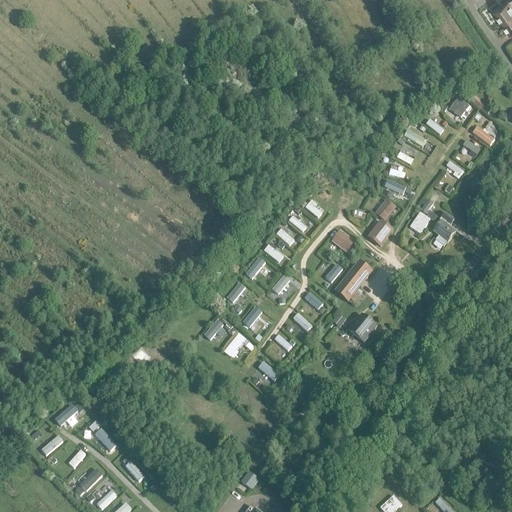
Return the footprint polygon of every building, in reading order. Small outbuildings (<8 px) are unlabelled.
[(511,0),(496,11),(493,13),(496,17),(500,24),(511,15),(511,0)] [(511,15),(500,24),(508,35),(511,32),(511,15)] [(475,97),(470,102),(488,118),(493,112),(475,97)] [(471,109),(458,99),(449,111),(461,119),(465,113),(468,114),(471,109)] [(436,120),(431,123),(440,134),(444,131),(441,126),(443,125),(440,121),(438,122),(436,120)] [(427,143),(408,132),(404,138),(423,149),(427,143)] [(480,152),(466,142),(463,147),(471,153),(470,156),(475,159),(477,157),(480,152)] [(397,159),(410,167),(413,162),(406,157),(407,155),(401,151),(397,159)] [(463,173),(450,163),(446,168),(455,174),(453,177),(458,180),(463,173)] [(389,177),(402,180),(403,174),(395,172),(396,169),(391,168),(389,177)] [(449,187),(444,193),(449,197),(454,191),(449,187)] [(403,199),(387,190),(384,196),(400,204),(403,199)] [(312,202),(305,210),(318,220),(322,215),(314,209),(317,206),(312,202)] [(377,217),(385,223),(396,209),(388,202),(377,217)] [(427,203),(421,211),(426,215),(432,206),(427,203)] [(367,222),(369,213),(362,212),(362,215),(355,214),(354,219),(363,221),(363,222),(367,222)] [(410,228),(420,235),(431,221),(421,213),(410,228)] [(447,243),(447,244),(456,233),(449,228),(455,221),(446,214),(440,221),(442,223),(434,233),(439,237),(436,241),(443,247),(447,243)] [(294,218),(290,223),(302,233),(306,228),(300,223),(302,220),(297,216),(294,219),(294,218)] [(368,237),(381,247),(393,231),(380,221),(368,237)] [(281,231),(276,236),(289,248),(294,242),(287,237),(289,235),(286,231),(284,233),(281,231)] [(330,243),(344,254),(352,244),(338,233),(330,243)] [(265,252),(279,262),(282,257),(275,252),(276,249),(270,244),(268,246),(268,247),(265,252)] [(335,292),(348,303),(373,271),(360,261),(335,292)] [(271,275),(257,263),(253,267),(267,279),(271,275)] [(328,290),(337,278),(332,275),(330,278),(327,276),(323,282),(325,284),(323,286),(328,290)] [(349,331),(364,343),(377,327),(362,315),(349,331)] [(340,318),(336,323),(341,327),(345,323),(340,318)] [(242,486),(252,493),(259,482),(249,476),(242,486)] [(380,510),(381,511),(396,511),(401,507),(393,498),(380,510)] [(450,511),(439,500),(435,504),(442,511),(450,511)]
